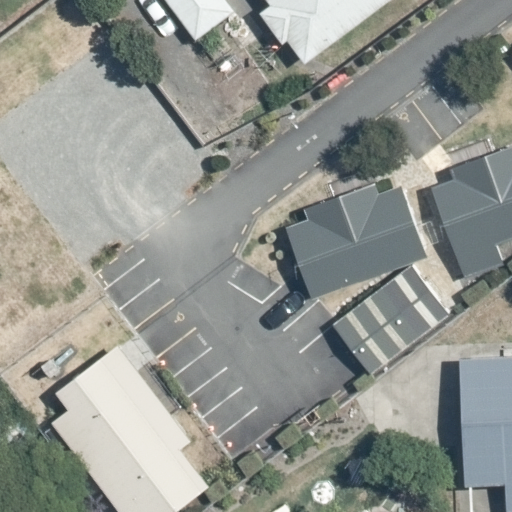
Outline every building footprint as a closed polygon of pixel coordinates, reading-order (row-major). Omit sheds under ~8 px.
[(171,0),(197,37),(236,10),(229,0),(171,0)] [(276,0),(277,1),(267,8),(306,61),(389,0),(276,0)] [(459,178),(434,187),(467,277),(507,262),(500,244),(511,239),(511,144),(454,166),(459,178)] [(288,225),(314,292),(429,248),(403,181),(366,195),(363,187),(307,208),(310,217),(288,225)] [(416,261),(333,319),(372,374),(437,328),(455,315),(416,261)] [(112,511),(175,466),(69,324),(0,374),(0,386),(92,511),(112,511)] [(511,480),(511,356),(466,358),(471,482),(511,480)]
